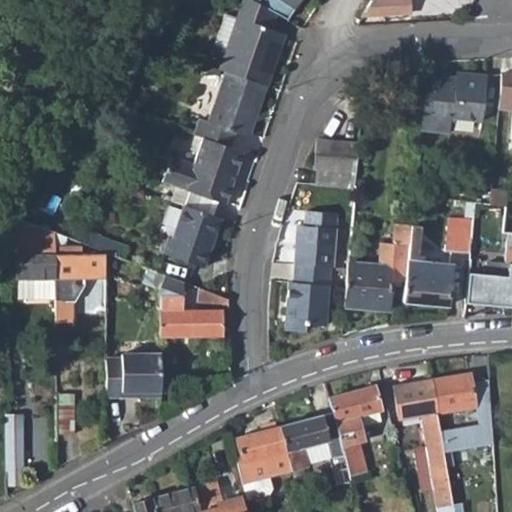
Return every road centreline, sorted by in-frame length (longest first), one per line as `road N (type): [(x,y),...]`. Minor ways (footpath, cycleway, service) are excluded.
road 1 (residential): [(253,390),(249,259),(304,101),(326,73)]
road 2 (residential): [(511,337),(410,346),(253,390)]
road 3 (residential): [(253,390),(34,511)]
road 4 (residential): [(326,73),(364,53),(478,39)]
